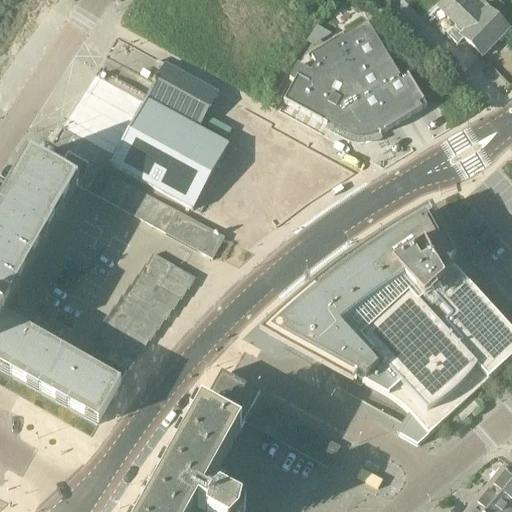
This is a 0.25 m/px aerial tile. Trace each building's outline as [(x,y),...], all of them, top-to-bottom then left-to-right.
[(482,0),(479,3),(476,0),(444,0),(437,8),(456,26),(447,35),(456,43),(455,44),(456,45),(462,38),(478,54),(488,44),(491,47),(508,30),(488,10),(490,8),(482,0)] [(293,83),(283,103),(326,126),(329,121),(345,130),(344,132),(355,137),(367,137),(373,135),(378,133),(379,136),(426,107),(408,76),(400,81),(367,25),(311,59),(314,66),(310,73),(297,66),(289,81),(293,83)] [(200,126),(205,128),(207,123),(210,118),(206,116),(217,96),(164,67),(155,83),(154,82),(152,86),(153,87),(146,100),(199,129),(200,126)] [(112,162),(109,166),(192,211),(228,147),(145,101),(127,134),(121,146),(112,162)] [(269,150),(266,157),(264,156),(252,178),(263,184),(261,188),(285,200),(299,174),(291,170),(294,164),(296,165),(308,143),(266,120),(254,142),(269,150)] [(68,154),(63,164),(84,176),(90,165),(69,153),(68,154)] [(0,367),(98,423),(97,424),(99,424),(121,385),(120,384),(119,385),(3,319),(4,317),(3,316),(76,187),(77,188),(78,187),(79,186),(84,176),(63,164),(57,175),(56,175),(28,159),(27,160),(28,161),(0,211),(0,367)] [(84,176),(79,186),(89,192),(101,170),(90,165),(84,176)] [(101,170),(89,192),(100,198),(112,177),(101,170)] [(112,177),(100,198),(111,204),(123,183),(112,177)] [(123,183),(111,204),(122,210),(134,189),(123,183)] [(134,189),(122,210),(133,216),(145,195),(134,189)] [(145,195),(133,216),(144,222),(156,201),(145,195)] [(255,326),(313,358),(342,375),(372,391),(389,401),(402,412),(404,413),(411,420),(405,426),(398,438),(417,448),(438,429),(511,361),(511,335),(464,283),(473,275),(430,199),(409,210),(364,238),(321,269),(288,296),(273,310),(257,325),(255,326)] [(156,201),(144,222),(155,228),(167,206),(156,201)] [(167,206),(155,228),(165,233),(177,212),(167,206)] [(177,212),(165,233),(166,234),(168,231),(214,256),(212,260),(213,261),(225,238),(177,212)] [(144,266),(165,278),(166,279),(173,267),(152,255),(145,266),(144,265),(144,266)] [(136,276),(158,288),(159,289),(165,278),(144,266),(138,276),(136,275),(136,276)] [(194,279),(173,267),(166,279),(187,290),(188,291),(194,279)] [(128,286),(150,298),(152,299),(158,288),(136,276),(130,286),(129,286),(128,286)] [(165,278),(159,289),(180,301),(187,290),(166,279),(165,278)] [(121,297),(142,308),(144,309),(150,298),(128,286),(122,297),(121,296),(121,297)] [(159,289),(158,288),(152,299),(171,310),(173,311),(179,300),(180,301),(159,289)] [(113,307),(135,319),(136,319),(142,308),(121,297),(115,307),(113,307)] [(150,298),(144,309),(164,321),(165,322),(171,310),(152,299),(150,298)] [(105,318),(126,329),(128,330),(135,319),(113,307),(107,318),(106,317),(105,318)] [(144,309),(142,308),(136,319),(156,331),(158,332),(164,321),(144,309)] [(98,328),(118,339),(120,340),(126,329),(105,318),(100,328),(98,327),(98,328)] [(135,319),(128,330),(148,341),(150,342),(156,331),(136,319),(135,319)] [(90,338),(111,349),(112,350),(118,339),(98,328),(92,338),(91,337),(90,338)] [(128,330),(126,329),(120,340),(141,352),(142,352),(148,341),(128,330)] [(84,349),(105,361),(111,349),(90,338),(84,349)] [(118,339),(112,350),(135,362),(141,352),(120,340),(118,339)] [(112,350),(111,349),(105,361),(127,373),(133,362),(135,363),(135,362),(112,350)] [(192,511),(194,509),(199,511),(240,511),(239,511),(220,500),(219,500),(218,500),(211,505),(200,499),(236,434),(237,435),(238,433),(242,424),(255,402),(251,400),(254,394),(223,377),(208,405),(211,407),(208,413),(200,409),(200,411),(199,410),(198,412),(199,412),(144,511),(192,511)] [(453,417),(460,425),(478,409),(471,401),(453,417)] [(249,428),(261,406),(255,402),(242,424),(249,428)] [(261,406),(249,428),(260,434),(272,412),(261,406)] [(271,440),(283,418),(272,412),(260,434),(271,440)] [(283,418),(271,440),(281,446),(293,424),(283,418)] [(293,424),(281,446),(292,452),(304,430),(293,424)] [(304,430),(292,452),(304,458),(316,436),(304,430)] [(316,436),(304,458),(314,464),(326,442),(316,436)] [(326,442),(314,464),(326,470),(338,449),(326,442)] [(511,479),(501,471),(486,490),(511,511),(511,479)] [(470,509),(473,511),(511,511),(486,490),(470,509)]
